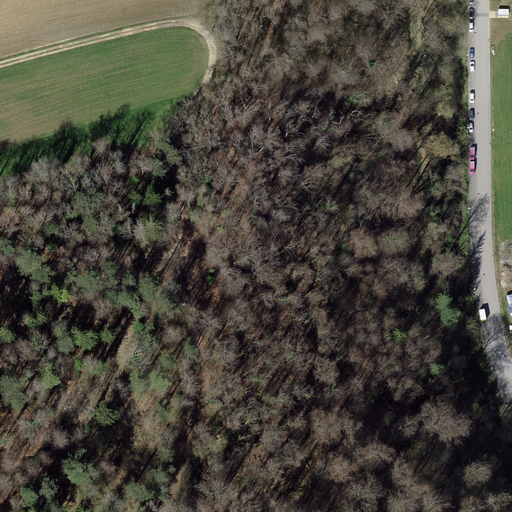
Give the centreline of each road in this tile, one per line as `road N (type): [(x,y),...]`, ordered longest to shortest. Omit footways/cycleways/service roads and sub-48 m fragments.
road 1 (track): [(0,60),(183,22),(206,31),(211,45),(173,156),(182,248),(175,255),(87,260),(36,280)]
road 2 (unclassified): [(511,370),(500,350),(485,266),(479,0)]
